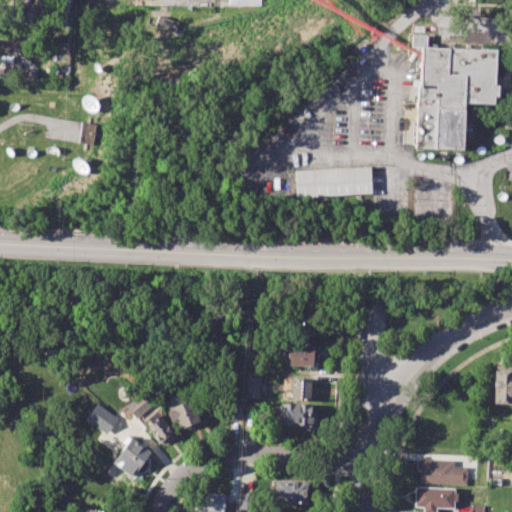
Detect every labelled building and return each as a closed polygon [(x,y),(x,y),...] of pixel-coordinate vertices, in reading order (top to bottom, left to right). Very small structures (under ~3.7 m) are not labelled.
[(0,39),(29,41),(29,50),(20,50),(19,55),(14,55),(13,62),(0,61),(0,39)] [(413,145),(418,55),(418,46),(495,50),(493,103),(462,102),(461,147),(413,145)] [(10,67),(35,68),(34,80),(10,79),(10,67)] [(78,142),(91,144),(94,124),(81,122),(78,142)] [(295,170),(371,165),(373,196),(296,200),(295,188),(295,180),(295,170)] [(287,316),(312,316),(312,336),(286,335),(287,316)] [(287,345),(316,345),(316,365),(287,364),(287,345)] [(495,369),(511,369),(511,401),(493,401),(495,369)] [(245,376),(259,376),(259,397),(245,397),(245,376)] [(288,378),(314,379),(313,391),(308,390),(308,401),(291,400),(291,389),(288,389),(288,378)] [(170,407),(191,398),(200,421),(179,429),(175,420),(171,422),(166,412),(171,410),(170,407)] [(125,405),(132,400),(143,413),(136,419),(125,405)] [(241,418),(236,400),(223,403),(227,421),(241,418)] [(84,420),(106,434),(117,418),(94,403),(84,420)] [(281,404),(312,405),(311,424),(281,423),(281,404)] [(143,422),(157,411),(175,435),(161,446),(143,422)] [(111,462),(124,446),(119,443),(127,433),(150,451),(131,477),(111,462)] [(419,458),(453,460),(453,466),(466,466),(465,485),(418,483),(419,458)] [(276,480),(307,481),(307,505),(275,504),(276,480)] [(415,487),(453,489),(453,508),(436,508),(436,511),(423,511),(423,506),(414,506),(415,487)] [(195,511),(196,493),(223,494),(222,511),(195,511)] [(237,501),(237,509),(245,510),(246,495),(237,494),(236,501),(237,501)]
